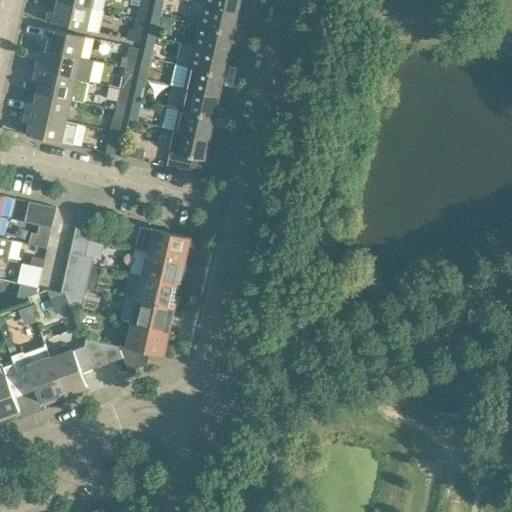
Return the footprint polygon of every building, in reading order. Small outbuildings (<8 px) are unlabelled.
[(57,0),(57,1),(91,8),(93,0),(57,0)] [(147,11),(149,0),(140,0),(139,9),(147,11)] [(204,0),(203,4),(240,12),(243,1),(251,3),(251,0),(204,0)] [(87,30),(91,8),(57,1),(55,12),(48,11),(46,21),(87,30)] [(155,3),(152,15),(161,16),(163,5),(155,3)] [(238,24),(240,12),(203,4),(198,25),(244,35),(246,25),(238,24)] [(158,28),(161,16),(152,15),(150,26),(158,28)] [(198,25),(194,46),(231,54),(233,43),(242,45),(244,35),(198,25)] [(49,38),(46,50),(80,58),(85,36),(45,27),(43,37),(49,38)] [(140,42),(143,30),(135,28),(134,30),(129,29),(127,39),(140,42)] [(146,45),(143,57),(151,59),(154,47),(146,45)] [(139,48),(131,46),(128,58),(136,60),(139,48)] [(228,66),(231,54),(194,46),(189,67),(234,77),(237,68),(228,66)] [(37,60),(35,70),(76,79),(80,58),(46,50),(44,62),(37,60)] [(143,57),(138,76),(147,78),(151,59),(143,57)] [(189,67),(184,88),(221,96),(224,85),(232,87),(234,77),(189,67)] [(39,80),(37,92),(71,100),(84,103),(89,82),(76,79),(35,70),(33,79),(39,80)] [(123,77),(121,89),(129,91),(132,79),(123,77)] [(136,87),(133,99),(142,101),(144,89),(136,87)] [(219,108),(221,96),(184,88),(179,109),(225,119),(227,110),(219,108)] [(126,103),(129,91),(121,89),(118,101),(126,103)] [(28,102),(26,112),(66,121),(71,100),(37,92),(34,104),(28,102)] [(139,112),(142,101),(133,99),(131,111),(139,112)] [(179,109),(175,130),(212,139),(214,127),(223,129),(225,119),(179,109)] [(30,122),(27,135),(73,145),(78,123),(66,121),(26,112),(24,121),(30,122)] [(114,118),(111,131),(119,133),(122,120),(114,118)] [(167,165),(194,171),(193,173),(212,177),(218,152),(209,150),(212,139),(175,130),(167,165)] [(111,131),(106,153),(114,154),(119,133),(111,131)] [(25,221),(39,225),(52,228),(56,207),(29,201),(25,221)] [(86,242),(92,215),(79,213),(73,239),(86,242)] [(39,225),(37,233),(50,236),(52,228),(39,225)] [(134,250),(147,253),(185,262),(190,238),(140,226),(134,250)] [(0,258),(9,260),(13,243),(0,239),(0,258)] [(88,243),(86,242),(73,239),(67,266),(91,271),(92,265),(94,258),(85,256),(88,243)] [(147,253),(142,277),(180,285),(185,262),(147,253)] [(43,268),(45,259),(32,256),(30,265),(43,268)] [(18,283),(21,284),(38,288),(43,268),(30,265),(30,267),(22,265),(18,283)] [(87,285),(86,289),(97,291),(102,268),(92,265),(91,271),(87,285)] [(67,266),(64,279),(87,285),(91,271),(67,266)] [(137,300),(174,308),(179,289),(180,285),(142,277),(139,289),(137,300)] [(64,279),(61,293),(66,294),(72,310),(81,312),(86,289),(87,285),(64,279)] [(37,293),(38,288),(21,284),(17,302),(37,293)] [(137,300),(132,323),(169,332),(174,308),(137,300)] [(164,356),(169,332),(132,323),(126,347),(121,346),(120,349),(124,359),(128,371),(147,364),(150,353),(164,356)] [(11,334),(6,336),(13,356),(18,354),(11,334)] [(84,346),(51,359),(64,395),(87,386),(82,373),(124,359),(120,349),(121,346),(86,338),(84,346)] [(13,356),(11,356),(14,364),(17,371),(25,394),(36,390),(41,403),(64,395),(51,359),(46,345),(24,353),(23,352),(18,354),(13,356)] [(9,352),(2,354),(5,362),(12,359),(9,352)] [(6,375),(0,377),(0,418),(19,411),(15,398),(25,394),(17,371),(14,364),(3,368),(6,375)]
